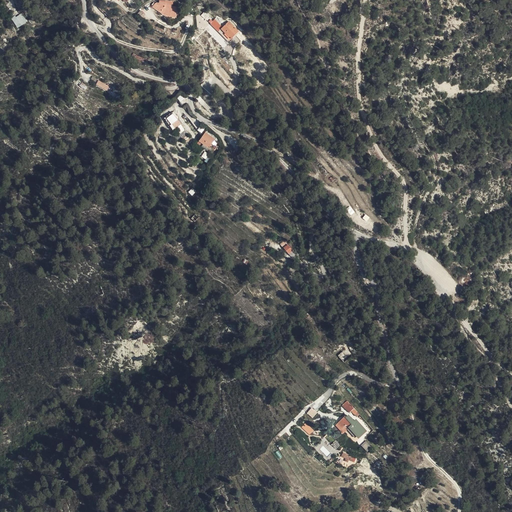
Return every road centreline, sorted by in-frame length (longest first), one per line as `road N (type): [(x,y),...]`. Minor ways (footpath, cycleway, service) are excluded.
road 1 (unclassified): [(82,0),(86,19),(124,63),(183,83),(201,120),(265,146),(355,235)]
road 2 (track): [(406,249),(402,180),(361,108),(364,0)]
road 3 (track): [(511,372),(483,349),(406,249)]
road 4 (track): [(392,381),(420,448),(454,482),(459,511)]
